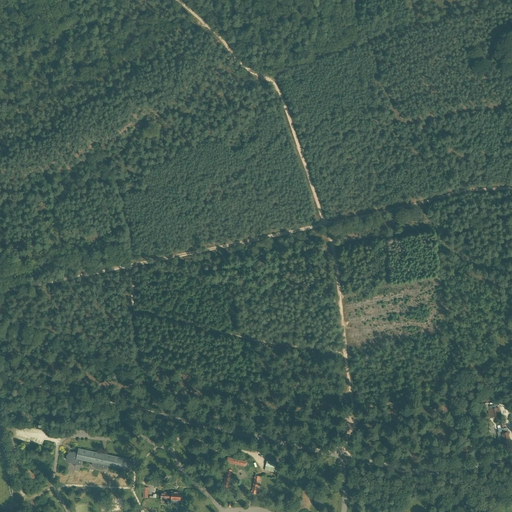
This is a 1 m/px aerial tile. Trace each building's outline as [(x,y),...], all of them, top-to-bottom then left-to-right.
[(484,411),(488,410),(489,418),(498,417),(497,408),(489,410),(487,403),(483,404),(484,411)] [(507,429),(501,430),(497,431),(499,438),(503,438),(504,441),(510,440),(508,432),(508,433),(507,429)] [(78,449),(77,453),(73,452),(73,453),(72,453),(71,453),(70,453),(69,454),(68,454),(67,455),(67,456),(67,458),(67,459),(67,461),(68,462),(70,463),(74,465),(81,465),(82,461),(92,463),(92,466),(95,468),(98,469),(101,469),(105,470),(107,470),(108,467),(129,471),(129,467),(134,468),(136,461),(78,449)] [(228,457),(226,463),(245,467),(247,461),(228,457)] [(279,463),(270,461),(267,460),(266,466),(268,467),(277,469),(279,463)] [(228,487),(232,471),(227,469),(223,486),(228,487)] [(257,494),(261,477),(255,475),(251,493),(257,494)] [(180,502),(181,492),(171,491),(171,493),(167,493),(167,492),(161,492),(161,499),(166,499),(170,499),(170,502),(180,502)] [(325,505),(326,498),(316,496),(315,503),(325,505)]
